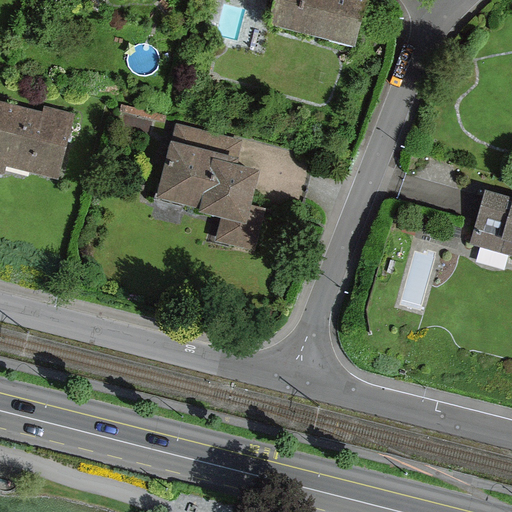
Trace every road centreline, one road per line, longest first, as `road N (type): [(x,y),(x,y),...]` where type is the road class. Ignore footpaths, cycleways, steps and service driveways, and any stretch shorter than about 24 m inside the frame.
road 1 (primary): [(0,410),(401,511)]
road 2 (residential): [(431,13),(295,381)]
road 3 (residential): [(0,305),(295,381)]
road 4 (residential): [(295,381),(511,435)]
